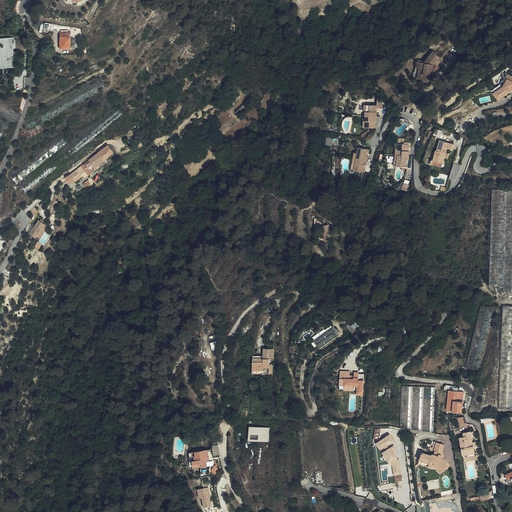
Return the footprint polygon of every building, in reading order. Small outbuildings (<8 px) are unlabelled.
[(82,41),(77,27),(61,25),(61,31),(61,47),(78,47),(77,41),(82,41)] [(0,67),(15,67),(14,48),(16,47),(16,36),(0,37),(0,67)] [(429,52),(427,61),(417,59),(413,77),(427,80),(428,75),(433,76),(438,53),(429,52)] [(494,87),(496,90),(499,88),(506,84),(508,80),(507,79),(511,71),(510,70),(509,71),(505,78),(503,82),(494,87)] [(511,71),(507,79),(508,80),(506,84),(499,88),(503,95),(511,89),(511,71)] [(100,77),(25,118),(30,127),(106,87),(100,77)] [(0,114),(15,123),(21,114),(0,101),(0,114)] [(384,101),(383,106),(380,106),(374,104),(373,110),(371,110),(369,120),(371,120),(369,126),(378,128),(382,109),(387,110),(388,104),(384,101)] [(19,184),(26,192),(123,114),(116,105),(19,184)] [(0,152),(14,126),(0,118),(0,152)] [(31,128),(21,130),(22,137),(32,135),(31,128)] [(61,134),(15,171),(11,175),(17,182),(18,183),(68,143),(61,134)] [(435,150),(432,160),(444,163),(445,158),(446,153),(448,148),(452,149),(453,143),(441,140),(438,151),(435,150)] [(406,142),(402,141),(399,152),(409,155),(410,150),(412,143),(406,142)] [(370,144),(360,142),(357,152),(368,155),(369,151),(368,151),(370,144)] [(108,145),(98,153),(104,161),(105,162),(111,156),(110,155),(113,152),(108,145)] [(368,155),(357,152),(354,165),(362,167),(361,169),(364,170),(366,163),(365,163),(366,160),(368,155)] [(409,155),(399,152),(395,163),(405,166),(407,159),(408,159),(409,155)] [(98,153),(89,160),(92,164),(95,168),(104,161),(98,153)] [(89,160),(81,166),(88,175),(92,171),(88,167),(92,164),(89,160)] [(81,166),(70,175),(75,181),(83,175),(85,178),(88,175),(81,166)] [(70,175),(66,178),(67,180),(69,183),(75,181),(70,175)] [(34,227),(30,235),(36,238),(40,231),(34,227)] [(332,244),(329,229),(322,231),(325,246),(326,246),(327,251),(332,250),(331,245),(332,244)] [(358,320),(352,325),(355,329),(361,324),(358,320)] [(334,326),(314,340),(320,349),(340,334),(334,326)] [(468,368),(474,369),(478,350),(483,351),(486,338),(481,337),(482,332),(475,330),(468,368)] [(266,356),(254,356),(254,370),(265,371),(265,368),(271,368),(271,359),(275,359),(275,348),(266,348),(266,356)] [(345,380),(345,387),(358,387),(358,395),(364,396),(364,381),(359,381),(359,377),(354,377),(350,377),(350,380),(345,380)] [(464,392),(451,390),(450,390),(449,392),(447,409),(462,412),(464,401),(463,401),(464,392)] [(249,439),(269,441),(270,427),(250,425),(249,439)] [(472,442),(471,431),(464,432),(465,436),(460,437),(463,455),(475,454),(474,445),(472,442)] [(389,444),(394,440),(390,434),(377,442),(381,449),(385,447),(386,449),(383,451),(390,462),(391,461),(393,465),(394,474),(402,473),(401,462),(398,457),(399,456),(394,449),(396,448),(394,445),(390,447),(389,444)] [(440,454),(441,454),(444,443),(437,441),(435,449),(436,449),(434,454),(436,455),(438,454),(439,454),(440,454)] [(207,444),(191,446),(193,461),(202,459),(203,462),(207,461),(206,457),(206,453),(208,453),(207,444)] [(442,455),(441,454),(440,454),(439,454),(438,454),(436,455),(434,454),(431,453),(422,450),(420,456),(427,459),(426,463),(431,465),(432,462),(440,471),(448,465),(442,457),(442,456),(442,455)] [(214,504),(209,486),(198,488),(200,497),(202,497),(204,506),(214,504)] [(480,496),(481,500),(490,499),(490,492),(480,493),(480,496)]
